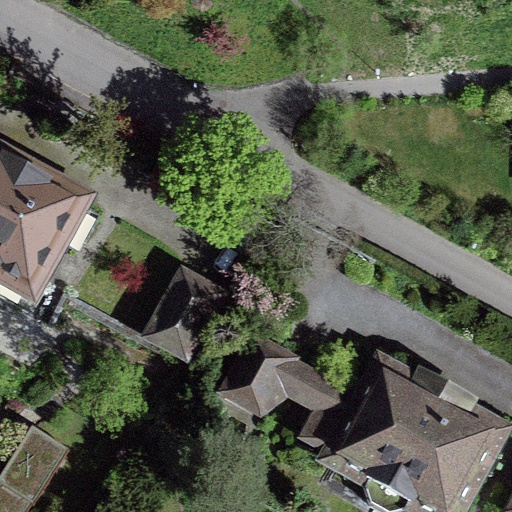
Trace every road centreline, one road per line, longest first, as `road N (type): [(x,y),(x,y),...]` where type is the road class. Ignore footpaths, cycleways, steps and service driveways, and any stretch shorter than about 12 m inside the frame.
road 1 (residential): [(198,134),(511,306)]
road 2 (residential): [(511,89),(352,101),(198,134)]
road 3 (residential): [(0,6),(198,134)]
